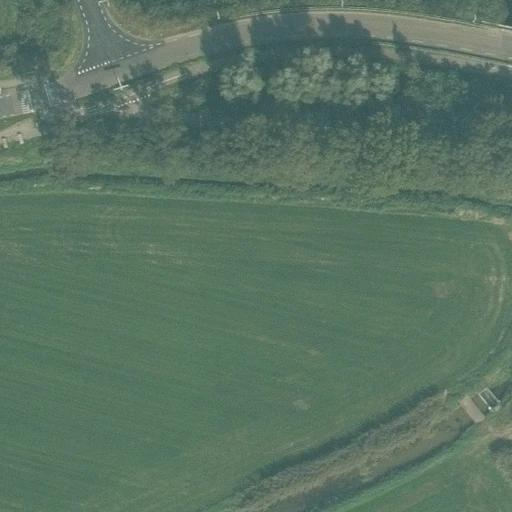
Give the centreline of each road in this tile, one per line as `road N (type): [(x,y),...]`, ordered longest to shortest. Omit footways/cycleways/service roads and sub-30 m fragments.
road 1 (tertiary): [(503,47),(388,28),(295,26),(213,40),(117,73)]
road 2 (tertiary): [(117,73),(0,108)]
